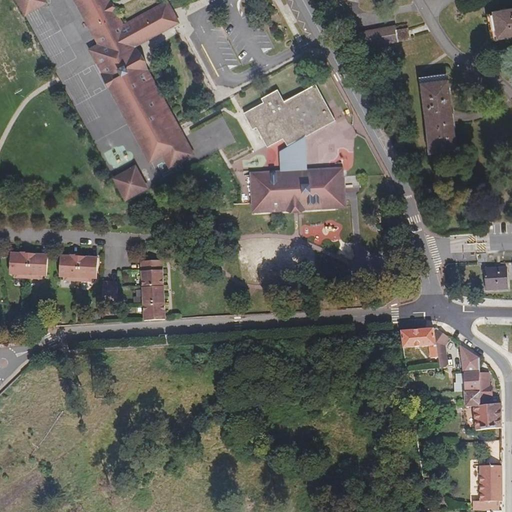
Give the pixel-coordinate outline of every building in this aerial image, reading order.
[(45,0),(16,0),(24,15),(47,2),(45,0)] [(126,26),(112,0),(79,0),(104,44),(94,50),(101,62),(99,64),(100,66),(108,81),(112,87),(114,86),(153,159),(179,145),(167,124),(170,116),(144,69),(146,63),(141,54),(135,52),(130,44),(137,40),(174,20),(166,4),(126,26)] [(511,9),(487,14),(491,38),(511,34),(511,9)] [(397,30),(396,26),(358,33),(362,48),(410,39),(408,28),(397,30)] [(446,75),(421,78),(431,152),(456,149),(446,75)] [(282,174),(252,175),(253,202),(254,211),(274,210),(285,210),(284,209),(332,208),(343,208),(342,188),(360,188),(359,176),(342,177),(342,171),(305,173),(304,138),(336,121),(316,84),(284,101),(278,90),(261,99),(263,103),(244,113),(253,130),(257,128),(268,148),(283,139),(288,147),(293,144),(294,163),(288,169),(282,169),(282,174)] [(222,117),(186,135),(198,158),(234,140),(222,117)] [(134,167),(112,180),(124,201),(146,189),(134,167)] [(15,278),(28,278),(30,254),(30,253),(21,253),(21,254),(11,253),(10,274),(15,275),(15,278)] [(30,254),(28,278),(41,279),(41,276),(47,276),(48,255),(30,254)] [(65,280),(78,281),(80,257),(80,256),(71,255),(71,256),(61,256),(60,277),(65,277),(65,280)] [(80,257),(78,281),(91,282),(91,278),(97,279),(98,258),(80,257)] [(164,287),(163,260),(142,262),(143,288),(164,287)] [(507,268),(485,269),(486,291),(508,290),(507,268)] [(111,283),(103,282),(102,300),(110,300),(111,283)] [(118,289),(119,283),(111,283),(110,300),(118,300),(118,289)] [(165,303),(164,287),(143,288),(144,304),(165,303)] [(165,303),(144,304),(145,321),(166,320),(165,303)] [(435,336),(434,329),(401,332),(403,348),(429,346),(431,359),(438,358),(437,349),(435,336)] [(439,331),(435,336),(437,349),(445,348),(445,347),(450,339),(439,331)] [(480,374),(480,359),(461,346),(464,371),(465,394),(480,393),(480,374)] [(447,365),(445,348),(437,349),(438,358),(440,369),(444,369),(447,365)] [(488,405),(488,391),(493,391),(492,378),(488,379),(487,374),(480,374),(480,393),(465,394),(466,408),(474,407),(477,431),(502,429),(502,404),(488,405)] [(502,502),(502,466),(480,467),(480,502),(473,502),(473,510),(487,511),(499,511),(499,502),(502,502)]
